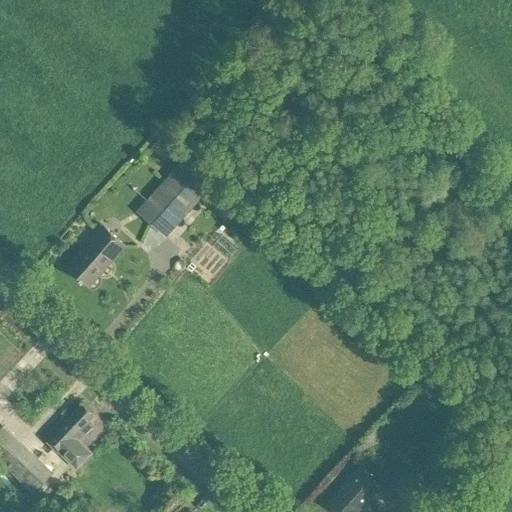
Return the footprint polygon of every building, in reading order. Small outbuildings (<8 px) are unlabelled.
[(157,137),(170,154),(181,145),(168,128),(157,137)] [(138,212),(165,237),(215,181),(188,157),(138,212)] [(89,286),(126,245),(103,225),(90,239),(93,241),(69,268),(89,286)] [(87,423),(94,416),(82,405),(68,421),(65,418),(45,439),(65,457),(66,457),(79,469),(94,454),(80,441),(93,428),(87,423)] [(0,459),(34,493),(54,472),(5,424),(0,428),(0,459)] [(359,451),(363,453),(367,449),(366,444),(362,442),(358,444),(356,448),(359,451)] [(386,496),(399,506),(427,472),(411,459),(395,477),(399,480),(386,496)] [(338,511),(357,511),(381,485),(360,467),(328,503),(338,511)]
